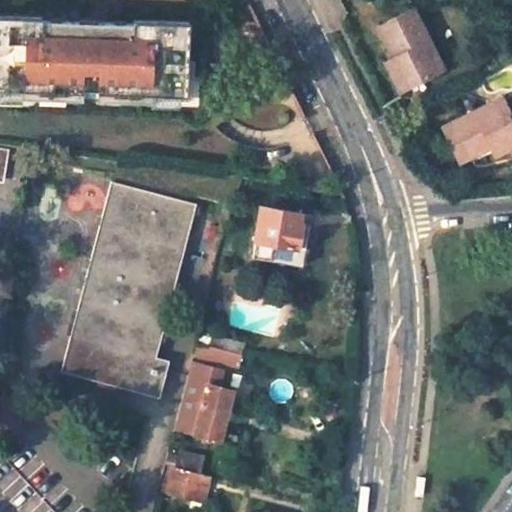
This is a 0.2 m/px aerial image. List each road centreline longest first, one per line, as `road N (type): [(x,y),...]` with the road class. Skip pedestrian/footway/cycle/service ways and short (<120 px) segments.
road 1 (secondary): [(385,219),(399,335),(376,511)]
road 2 (secondary): [(289,0),(373,172),(385,219)]
road 3 (unclassified): [(511,205),(385,219)]
